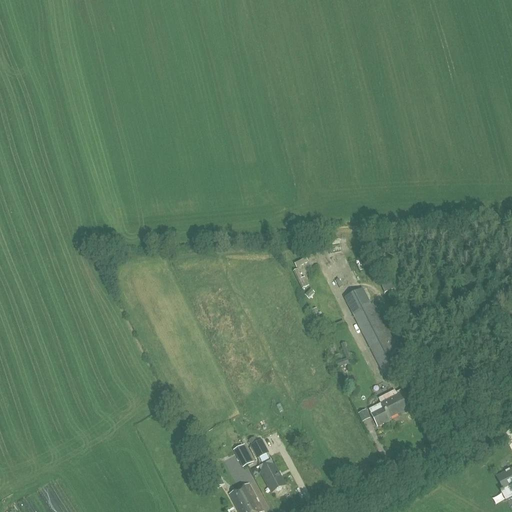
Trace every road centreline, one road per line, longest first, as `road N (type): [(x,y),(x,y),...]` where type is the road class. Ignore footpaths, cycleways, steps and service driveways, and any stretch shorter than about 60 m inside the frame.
road 1 (track): [(0,258),(511,221)]
road 2 (tertiary): [(321,511),(511,414)]
